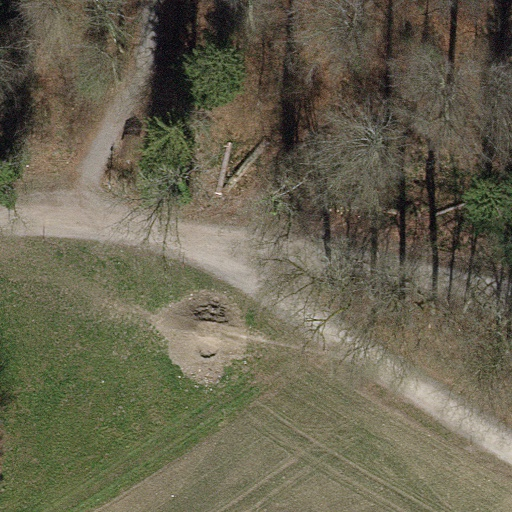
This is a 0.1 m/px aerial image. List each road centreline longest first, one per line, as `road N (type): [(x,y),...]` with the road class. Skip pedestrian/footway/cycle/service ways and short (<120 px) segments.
road 1 (track): [(239,243),(319,331),(511,448)]
road 2 (track): [(239,243),(511,294)]
road 3 (track): [(0,218),(76,217),(239,243)]
road 4 (track): [(147,0),(144,73),(76,217)]
